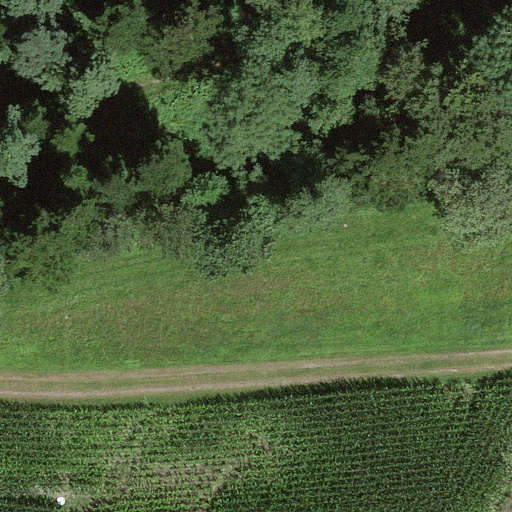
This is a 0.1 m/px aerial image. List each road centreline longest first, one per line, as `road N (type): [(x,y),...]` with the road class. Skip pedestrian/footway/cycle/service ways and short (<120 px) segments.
road 1 (track): [(511,358),(0,382)]
road 2 (track): [(0,84),(186,67),(314,0)]
